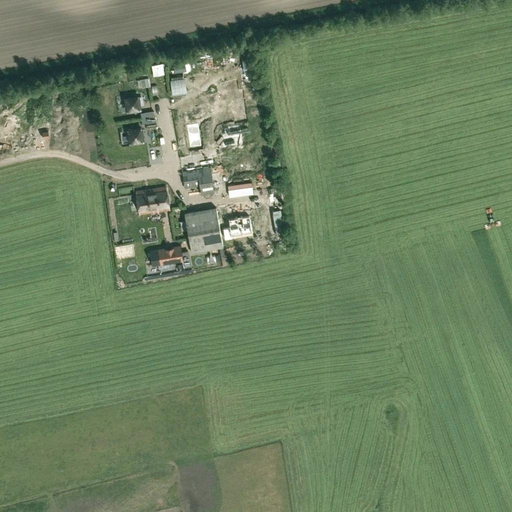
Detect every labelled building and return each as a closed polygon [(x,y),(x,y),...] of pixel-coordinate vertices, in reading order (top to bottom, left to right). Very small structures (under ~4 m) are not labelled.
[(249,57),(242,58),(244,69),(251,68),(249,57)] [(253,68),(240,73),(245,88),(258,83),(253,68)] [(126,98),(127,110),(140,108),(138,96),(126,98)] [(130,142),(143,140),(141,128),(129,130),(130,142)] [(201,194),(216,191),(212,166),(182,172),(184,187),(199,185),(201,194)] [(252,184),(227,188),(228,197),(253,193),(252,184)] [(140,213),(169,209),(165,187),(137,191),(140,213)] [(222,247),(215,207),(205,209),(184,212),(192,252),(212,249),(212,248),(222,247)] [(249,217),(236,220),(237,229),(222,231),(224,242),(239,240),(252,238),(249,217)] [(124,228),(113,231),(117,243),(127,240),(124,228)] [(181,249),(157,252),(160,268),(184,264),(181,249)]
